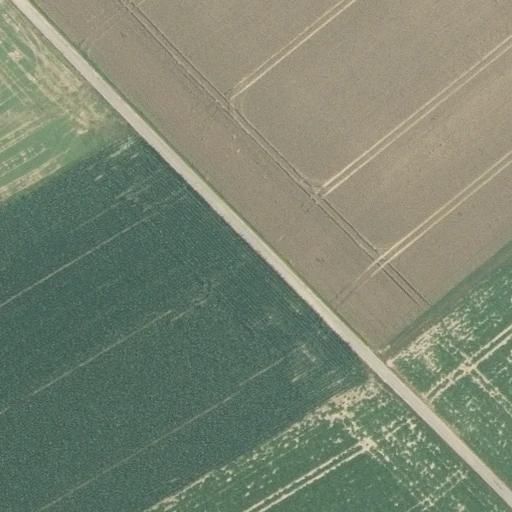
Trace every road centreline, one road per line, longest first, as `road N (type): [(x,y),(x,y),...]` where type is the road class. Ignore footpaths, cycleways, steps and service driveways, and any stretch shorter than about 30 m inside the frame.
road 1 (track): [(483,511),(0,19)]
road 2 (track): [(373,402),(511,289)]
